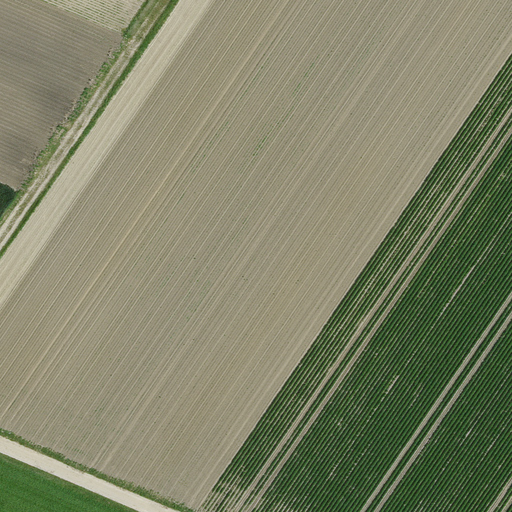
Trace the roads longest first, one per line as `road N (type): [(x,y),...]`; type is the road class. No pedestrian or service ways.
road 1 (track): [(162,0),(0,240)]
road 2 (track): [(156,511),(0,444)]
